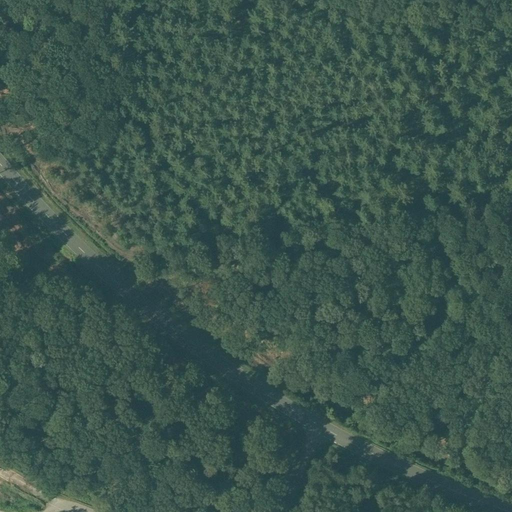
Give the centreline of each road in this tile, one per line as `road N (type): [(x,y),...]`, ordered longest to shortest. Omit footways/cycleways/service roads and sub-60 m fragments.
road 1 (track): [(100,267),(511,196)]
road 2 (tertiary): [(0,164),(113,280),(248,384),(317,424)]
road 3 (tertiary): [(317,424),(509,511)]
